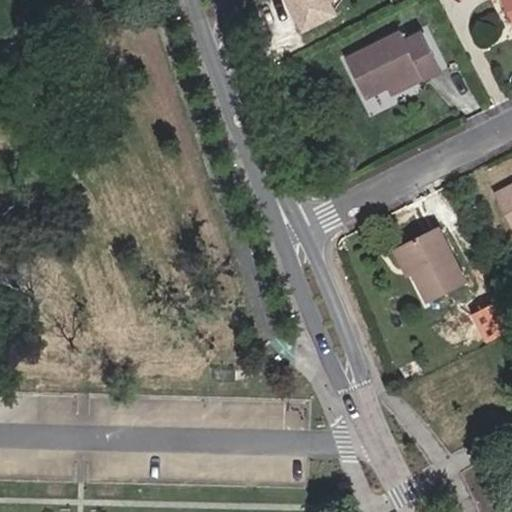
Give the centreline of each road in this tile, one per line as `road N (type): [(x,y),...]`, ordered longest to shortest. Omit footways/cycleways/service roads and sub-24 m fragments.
road 1 (tertiary): [(292,235),(410,511)]
road 2 (tertiary): [(207,0),(292,235)]
road 3 (residential): [(292,235),(511,122)]
